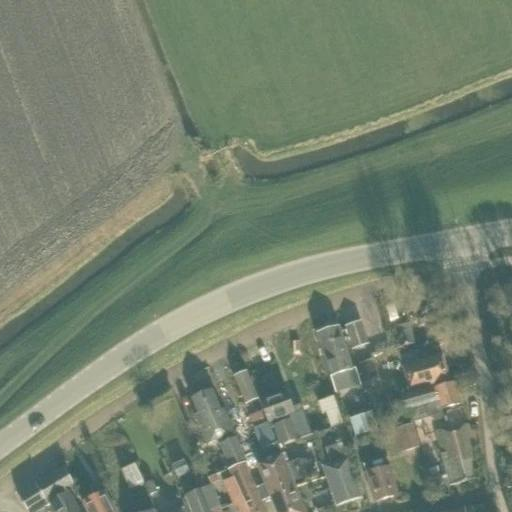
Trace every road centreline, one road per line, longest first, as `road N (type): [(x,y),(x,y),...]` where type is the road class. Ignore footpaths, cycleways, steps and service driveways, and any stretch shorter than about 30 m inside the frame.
road 1 (unclassified): [(0,490),(153,383),(232,343),(345,298),(466,269)]
road 2 (primary): [(0,448),(114,362),(219,303),(332,265),(462,241)]
road 3 (unclassified): [(498,489),(466,269)]
road 4 (residential): [(498,489),(379,511)]
